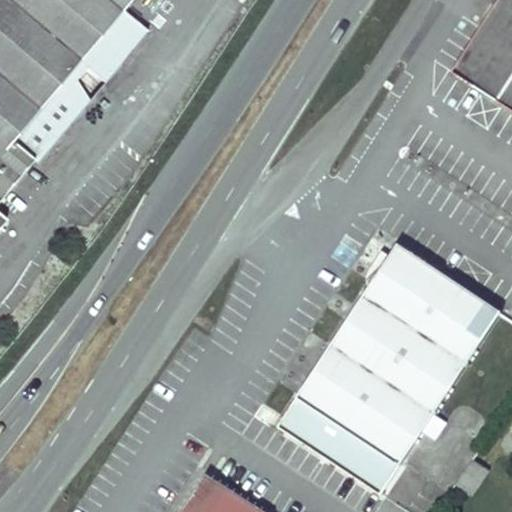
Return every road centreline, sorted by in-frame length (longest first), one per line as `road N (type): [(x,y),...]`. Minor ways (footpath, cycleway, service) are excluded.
road 1 (primary): [(9,511),(125,359),(349,0)]
road 2 (primary): [(290,0),(225,103),(0,401)]
